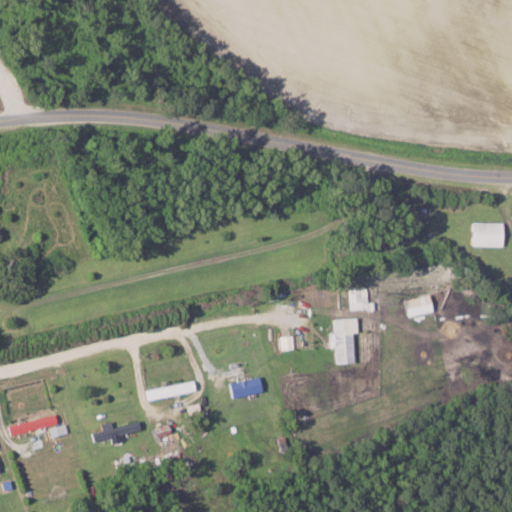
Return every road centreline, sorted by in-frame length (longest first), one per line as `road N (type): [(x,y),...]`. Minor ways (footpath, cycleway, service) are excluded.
road 1 (residential): [(511,175),(433,171),(118,115),(0,121)]
road 2 (residential): [(232,316),(0,371)]
